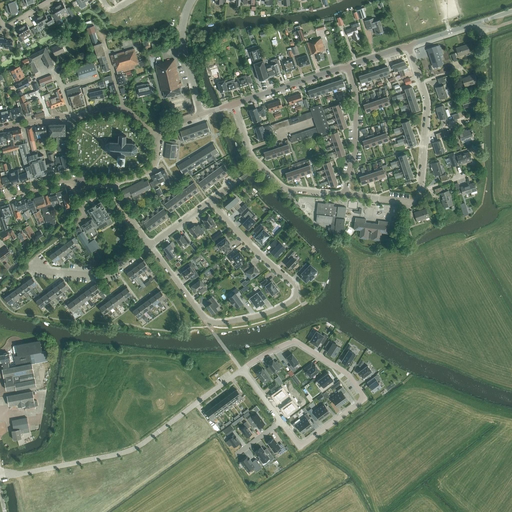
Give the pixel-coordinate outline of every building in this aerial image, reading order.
[(18,11),(15,1),(16,1),(6,6),(8,14),(11,13),(12,14),(15,12),(18,11)] [(68,15),(69,14),(62,2),(58,5),(62,13),(65,12),(68,15)] [(53,16),(54,18),(56,21),(61,18),(60,15),(62,13),(58,5),(53,8),(56,14),(53,16)] [(366,17),(363,8),(356,10),(359,19),(366,17)] [(53,23),(52,20),(50,18),(48,19),(44,13),(40,16),(44,24),(47,23),(50,25),(53,23)] [(36,26),(37,29),(39,32),(43,29),(42,26),(44,24),(40,16),(35,19),(38,25),(36,26)] [(375,34),(384,31),(380,20),(374,22),(373,18),(364,21),(367,30),(373,27),(375,34)] [(356,28),(360,26),(358,23),(351,25),(352,28),(345,30),(348,36),(353,34),(355,40),(360,39),(358,33),(356,28)] [(32,28),(30,30),(26,24),(21,27),(28,38),(35,33),(32,28)] [(90,34),(94,32),(95,32),(93,26),(92,26),(88,27),(87,28),(89,34),(90,34)] [(304,39),(301,30),(299,26),(294,27),(296,31),(294,32),(293,33),(294,36),(296,36),(297,35),(299,41),(304,39)] [(21,42),(28,38),(21,27),(17,29),(20,36),(18,37),(21,42)] [(94,32),(90,34),(89,34),(93,46),(94,45),(98,44),(94,32)] [(12,41),(6,40),(7,37),(1,37),(0,36),(0,46),(5,47),(5,48),(11,49),(12,41)] [(322,51),(325,50),(321,38),(307,43),(311,55),(316,53),(318,61),(324,59),(322,51)] [(102,43),(98,44),(94,45),(98,58),(98,57),(105,55),(102,43)] [(55,56),(65,51),(61,44),(52,48),(55,56)] [(458,56),(470,52),(467,44),(456,48),(458,56)] [(252,59),(261,56),(257,46),(248,49),(252,59)] [(28,56),(31,62),(33,61),(42,57),(48,68),(54,65),(52,61),(54,60),(47,47),(28,56)] [(159,48),(153,49),(150,50),(152,57),(161,55),(159,48)] [(134,49),(110,56),(114,67),(115,66),(117,74),(135,69),(134,66),(139,64),(140,67),(143,66),(142,61),(138,62),(134,49)] [(434,67),(442,64),(438,54),(430,57),(434,67)] [(103,66),(105,72),(110,70),(105,55),(98,57),(101,67),(103,66)] [(296,58),(299,67),(310,64),(307,55),(296,58)] [(293,58),(286,60),(290,71),(292,70),(295,68),(296,68),(293,58)] [(174,59),(163,62),(159,63),(160,64),(155,65),(162,92),(163,92),(165,98),(181,94),(180,88),(181,87),(174,59)] [(280,74),(276,64),(278,63),(276,59),(271,60),(272,65),(266,67),(269,77),(275,75),(275,76),(280,74)] [(262,80),(265,79),(269,77),(266,67),(265,67),(263,60),(253,64),(259,81),(260,80),(261,81),(262,80)] [(93,63),(76,68),(80,79),(97,73),(93,63)] [(402,74),(399,63),(393,65),(395,72),(398,70),(400,75),(402,74)] [(220,92),(228,90),(225,80),(221,81),(217,69),(216,64),(209,66),(211,71),(210,71),(213,82),(217,81),(217,83),(217,82),(220,92)] [(11,71),(14,76),(22,72),(19,67),(17,68),(11,71)] [(387,74),(388,77),(390,77),(387,67),(381,69),(384,75),(387,74)] [(370,73),(372,79),(376,78),(377,81),(379,80),(376,71),(370,73)] [(22,72),(14,76),(17,81),(25,77),(22,72)] [(116,75),(119,85),(126,83),(123,73),(116,75)] [(359,76),(361,83),(365,82),(366,85),(368,84),(365,74),(359,76)] [(465,86),(477,82),(474,74),(470,75),(470,76),(462,78),(465,86)] [(46,86),(49,91),(57,88),(55,82),(51,84),(50,82),(53,81),(51,75),(39,80),(42,88),(46,86)] [(237,79),(237,81),(239,87),(249,84),(246,75),(241,77),(237,79)] [(15,85),(18,90),(27,86),(26,83),(31,80),(30,77),(24,80),(15,85)] [(236,88),(234,83),(233,80),(226,82),(228,91),(236,88)] [(336,81),(331,83),(333,90),(336,89),(337,92),(339,91),(336,81)] [(108,83),(105,84),(107,91),(110,91),(111,92),(116,90),(114,84),(113,82),(108,83)] [(139,96),(152,93),(149,83),(144,84),(136,85),(139,96)] [(325,85),(319,87),(321,93),(325,92),(326,95),(328,95),(325,85)] [(443,85),(435,88),(439,100),(447,97),(447,96),(449,95),(448,89),(445,90),(443,85)] [(67,92),(72,107),(84,103),(82,96),(83,96),(80,88),(80,86),(66,90),(67,92)] [(414,93),(412,87),(405,89),(406,93),(402,94),(403,96),(406,95),(414,93)] [(60,89),(59,89),(56,90),(58,96),(51,99),(52,101),(57,99),(59,105),(65,103),(60,89)] [(314,89),(308,91),(310,97),(314,96),(315,99),(317,98),(314,89)] [(100,98),(104,97),(102,90),(89,93),(91,99),(100,97),(100,98)] [(51,108),(59,105),(57,99),(52,101),(51,99),(49,93),(44,95),(46,101),(48,100),(51,108)] [(300,93),(294,95),(296,102),(302,100),(300,93)] [(384,106),(390,104),(387,97),(386,94),(383,95),(384,98),(381,99),(384,106)] [(297,105),(296,102),(294,95),(287,98),(290,104),(294,103),(295,106),(297,105)] [(375,101),(378,108),(384,106),(381,99),(380,96),(378,97),(378,100),(375,101)] [(464,108),(476,104),(473,96),(461,100),(464,108)] [(417,104),(415,98),(408,100),(409,104),(405,105),(406,107),(410,106),(417,104)] [(279,111),(278,108),(282,107),(280,100),(273,102),(277,112),(279,111)] [(366,112),(372,110),(369,103),(368,100),(366,101),(367,104),(363,105),(366,112)] [(24,110),(25,116),(33,114),(31,108),(30,108),(28,101),(26,102),(21,103),(23,107),(24,110)] [(375,101),(369,103),(372,110),(378,108),(375,101)] [(19,102),(18,103),(19,107),(10,109),(13,119),(24,116),(21,107),(19,102)] [(275,113),(277,112),(273,102),(267,104),(269,111),(274,110),(275,113)] [(310,108),(311,112),(313,117),(316,127),(318,134),(319,136),(330,132),(321,104),(310,108)] [(333,109),(334,112),(341,110),(339,104),(329,108),(330,110),(333,109)] [(412,112),(419,110),(417,104),(410,106),(406,107),(407,110),(411,108),(412,112)] [(444,106),(435,108),(439,120),(448,117),(447,117),(450,116),(448,109),(445,110),(444,106)] [(10,109),(7,110),(6,107),(3,108),(7,121),(13,119),(10,109)] [(251,116),(264,112),(264,111),(263,108),(262,108),(257,110),(256,108),(248,111),(250,115),(251,114),(251,116)] [(341,110),(334,112),(331,113),(332,115),(335,114),(336,118),(343,116),(341,110)] [(264,112),(251,116),(252,118),(251,119),(252,123),(260,120),(259,116),(261,115),(262,116),(265,115),(264,112)] [(343,116),(336,118),(333,119),(334,121),(337,120),(338,124),(345,121),(343,116)] [(200,124),(203,134),(210,132),(206,121),(206,122),(200,124)] [(336,127),(339,126),(340,129),(347,127),(345,121),(338,124),(335,125),(336,127)] [(411,126),(409,121),(402,123),(403,126),(399,128),(400,130),(411,126)] [(65,124),(56,124),(49,125),(49,136),(56,135),(59,135),(66,135),(65,124)] [(203,134),(200,124),(193,126),(197,136),(203,134)] [(262,126),(254,128),(256,132),(257,132),(257,134),(270,129),(272,129),(270,125),(262,127),(262,126)] [(33,132),(34,136),(34,139),(36,139),(36,135),(47,134),(46,126),(35,127),(36,131),(33,132)] [(197,136),(193,126),(187,129),(190,139),(197,136)] [(23,140),(21,129),(12,131),(14,137),(13,137),(12,138),(13,142),(16,141),(16,139),(19,138),(20,140),(23,140)] [(183,140),(184,141),(190,139),(187,129),(180,131),(181,133),(181,135),(182,136),(183,138),(183,140)] [(272,131),(272,129),(270,129),(257,134),(258,136),(257,136),(258,140),(266,137),(265,135),(273,132),(272,131)] [(461,141),(473,137),(472,133),(473,133),(472,131),(471,131),(471,129),(466,130),(458,132),(461,141)] [(380,135),(383,142),(389,140),(386,133),(385,130),(382,131),(383,134),(380,135)] [(11,146),(14,146),(13,142),(12,138),(13,137),(12,131),(5,132),(7,140),(10,140),(11,146)] [(328,137),(331,136),(332,140),(339,138),(338,132),(327,135),(328,137)] [(374,137),(377,144),(383,142),(380,135),(379,132),(377,133),(378,136),(374,137)] [(403,141),(414,138),(412,132),(405,134),(406,137),(402,139),(403,141)] [(371,146),(377,144),(374,137),(373,134),(371,135),(372,138),(368,139),(371,146)] [(105,147),(105,150),(109,153),(110,153),(117,154),(117,157),(117,158),(117,161),(125,162),(125,154),(129,155),(134,154),(137,151),(138,152),(138,151),(137,150),(137,148),(138,147),(138,146),(137,147),(136,144),(135,143),(135,144),(132,143),(132,140),(126,140),(126,135),(122,135),(118,135),(118,142),(110,142),(105,145),(105,147)] [(362,141),(365,148),(371,146),(368,139),(367,136),(365,137),(366,140),(362,141)] [(339,138),(332,140),(329,141),(330,143),(333,142),(334,146),(341,143),(339,138)] [(409,146),(416,143),(414,138),(403,141),(404,144),(408,142),(409,146)] [(288,144),(289,144),(287,140),(285,141),(286,145),(283,146),(282,146),(284,153),(290,151),(288,144)] [(436,155),(444,152),(441,140),(432,143),(436,155)] [(280,147),(277,148),(276,148),(278,155),(284,153),(282,146),(283,146),(281,142),(279,143),(280,147)] [(19,149),(23,163),(25,167),(25,169),(26,168),(29,179),(35,177),(30,162),(25,143),(18,144),(19,149)] [(35,177),(42,174),(46,174),(41,156),(38,156),(37,153),(30,155),(27,143),(25,143),(30,162),(35,177)] [(168,143),(166,143),(165,150),(176,152),(176,145),(177,145),(177,144),(175,144),(172,144),(170,144),(168,143)] [(213,156),(212,157),(213,159),(215,158),(213,155),(218,152),(218,153),(219,152),(213,143),(207,147),(213,156)] [(341,143),(334,146),(331,147),(332,149),(335,148),(336,151),(343,149),(341,143)] [(275,149),(271,150),(270,150),(272,157),(278,155),(276,148),(277,148),(276,144),(273,145),(275,149)] [(269,151),(267,151),(264,152),(266,159),(272,157),(270,150),(271,150),(270,146),(267,147),(269,151)] [(213,156),(207,147),(201,151),(207,160),(212,157),(213,156)] [(343,149),(336,151),(333,152),(334,154),(337,153),(338,157),(345,155),(343,149)] [(175,158),(176,152),(165,150),(164,157),(175,159),(175,158)] [(201,163),(200,164),(201,166),(203,165),(202,163),(207,160),(201,151),(195,154),(201,163)] [(66,152),(59,154),(59,156),(54,158),(58,170),(69,167),(66,155),(66,152)] [(459,165),(472,160),(469,152),(457,156),(459,165)] [(58,170),(53,154),(48,155),(50,163),(46,164),(44,155),(41,156),(46,174),(58,170)] [(200,164),(201,163),(195,154),(189,158),(195,167),(200,164)] [(396,164),(408,160),(406,154),(399,157),(400,160),(396,161),(396,164)] [(195,167),(189,158),(183,161),(189,170),(188,171),(189,173),(191,172),(190,170),(195,167)] [(188,171),(189,170),(183,161),(178,165),(177,165),(183,174),(188,171)] [(308,165),(304,167),(303,167),(306,174),(312,172),(311,172),(309,165),(310,165),(309,161),(307,161),(308,165)] [(332,167),(330,161),(320,165),(321,167),(324,166),(325,169),(332,167)] [(434,176),(443,173),(439,161),(431,164),(434,176)] [(302,167),(298,169),(297,169),(300,176),(306,174),(303,167),(304,167),(303,163),(301,163),(302,167)] [(215,166),(216,167),(217,169),(218,168),(224,176),(229,172),(223,165),(219,168),(217,165),(215,166)] [(296,169),(293,171),(291,171),(294,178),(300,176),(297,169),(298,169),(297,165),(295,165),(296,169)] [(377,171),(380,178),(386,176),(383,169),(382,166),(379,167),(380,170),(377,171)] [(404,174),(411,171),(409,166),(402,168),(403,171),(400,172),(400,175),(404,174)] [(288,180),(294,178),(291,171),(293,171),(291,167),(289,167),(290,171),(285,173),(288,180)] [(325,169),(322,170),(322,173),(325,172),(327,175),(334,173),(332,167),(325,169)] [(20,170),(20,169),(17,169),(21,181),(29,179),(26,168),(25,169),(23,169),(20,170)] [(210,170),(212,173),(213,172),(219,180),(224,176),(218,168),(217,169),(214,171),(212,168),(210,170)] [(374,180),(380,178),(377,171),(376,168),(374,169),(375,172),(371,173),(374,180)] [(18,174),(17,170),(9,172),(10,176),(12,184),(20,182),(18,175),(18,174)] [(160,171),(157,173),(155,174),(151,176),(155,185),(160,183),(169,178),(164,170),(160,171)] [(365,175),(368,182),(374,180),(371,173),(370,170),(368,171),(369,174),(365,175)] [(8,171),(6,171),(6,173),(7,177),(1,178),(3,186),(12,184),(10,176),(9,172),(8,171)] [(411,171),(404,174),(400,175),(401,177),(405,176),(406,179),(413,177),(411,171)] [(206,173),(207,176),(208,175),(214,183),(219,180),(213,172),(212,173),(209,175),(207,172),(206,173)] [(334,173),(327,175),(324,176),(324,178),(327,177),(329,181),(336,178),(334,173)] [(201,177),(202,180),(204,179),(209,187),(214,183),(208,175),(207,176),(205,178),(203,176),(201,177)] [(362,184),(368,182),(365,175),(359,177),(362,184)] [(329,181),(325,182),(326,184),(329,183),(330,187),(338,184),(336,178),(329,181)] [(205,190),(209,187),(204,179),(202,180),(200,182),(198,179),(196,181),(198,184),(199,183),(205,190)] [(121,191),(124,198),(131,195),(133,197),(151,188),(147,181),(144,182),(143,180),(121,191)] [(186,184),(187,187),(189,186),(195,194),(199,190),(194,183),(190,186),(188,183),(186,184)] [(463,195),(476,191),(474,183),(461,187),(463,195)] [(181,188),(183,191),(184,190),(190,198),(195,194),(189,186),(187,187),(185,189),(183,186),(181,188)] [(65,188),(56,191),(58,200),(59,202),(64,200),(66,208),(69,207),(69,203),(70,203),(69,202),(70,201),(68,197),(65,188)] [(176,191),(178,194),(179,193),(185,201),(190,198),(184,190),(183,191),(180,193),(178,190),(176,191)] [(55,206),(54,201),(58,200),(56,191),(48,193),(51,201),(51,204),(52,206),(55,206)] [(448,191),(441,193),(443,201),(442,201),(444,207),(445,207),(446,209),(449,208),(449,206),(453,204),(448,191)] [(51,219),(51,220),(52,222),(51,222),(52,225),(56,224),(55,220),(56,220),(52,208),(53,208),(52,206),(51,204),(51,201),(48,193),(43,194),(46,205),(51,219)] [(172,195),(173,198),(174,197),(180,205),(185,201),(179,193),(178,194),(175,196),(173,194),(172,195)] [(47,224),(51,222),(52,222),(51,220),(51,219),(46,205),(43,194),(33,197),(37,208),(39,207),(41,207),(41,209),(46,221),(47,224)] [(234,196),(225,204),(229,208),(237,200),(234,196)] [(37,212),(35,207),(32,197),(26,199),(28,209),(32,208),(33,213),(37,212)] [(167,199),(168,202),(170,201),(175,208),(180,205),(174,197),(173,198),(170,200),(168,197),(167,199)] [(15,202),(17,209),(18,209),(20,212),(21,211),(22,210),(27,208),(25,199),(15,202)] [(170,212),(175,208),(170,201),(168,202),(166,203),(164,201),(162,202),(164,205),(165,204),(170,212)] [(25,220),(22,215),(21,213),(20,212),(18,209),(17,209),(15,202),(11,204),(17,220),(18,223),(20,222),(21,223),(25,220)] [(93,218),(81,226),(86,233),(105,221),(107,224),(112,221),(110,218),(110,217),(100,202),(95,205),(92,207),(88,210),(93,218)] [(245,203),(237,210),(241,215),(248,207),(245,203)] [(346,207),(338,206),(337,208),(333,208),(334,204),(325,203),(325,205),(318,204),(316,222),(331,224),(331,228),(328,227),(328,230),(330,233),(334,233),(334,234),(342,235),(344,217),(345,217),(346,207)] [(460,204),(464,216),(468,214),(465,203),(460,204)] [(13,214),(10,204),(9,204),(0,207),(3,216),(0,216),(0,220),(1,223),(1,225),(3,230),(7,228),(4,218),(12,215),(13,214)] [(417,221),(429,217),(426,208),(414,212),(417,221)] [(155,211),(157,214),(158,213),(164,220),(169,217),(163,209),(159,212),(157,209),(155,211)] [(248,209),(242,216),(246,220),(243,224),(248,229),(255,222),(252,218),(254,215),(248,209)] [(37,212),(33,213),(38,225),(44,222),(39,210),(37,212)] [(151,214),(152,217),(153,216),(159,224),(164,220),(158,213),(157,214),(154,216),(152,213),(151,214)] [(208,215),(202,219),(205,222),(202,224),(206,229),(208,227),(209,228),(215,224),(208,215)] [(146,218),(147,221),(149,220),(154,228),(159,224),(153,216),(152,217),(150,219),(148,216),(146,218)] [(143,220),(141,221),(143,225),(144,224),(150,231),(154,228),(149,220),(147,221),(146,218),(143,220)] [(389,222),(387,222),(378,221),(378,224),(365,223),(366,219),(355,218),(354,229),(360,230),(359,238),(367,239),(367,238),(373,239),(372,240),(380,241),(381,232),(388,233),(389,222)] [(192,227),(189,229),(195,237),(200,233),(201,234),(203,233),(203,232),(201,229),(199,226),(197,227),(196,227),(194,224),(191,226),(192,227)] [(260,225),(254,231),(257,234),(258,233),(259,234),(256,238),(261,243),(263,241),(263,242),(266,239),(266,238),(269,235),(264,230),(263,231),(261,230),(263,227),(260,225)] [(29,238),(35,234),(29,226),(27,227),(27,226),(23,229),(29,238)] [(8,231),(0,235),(3,241),(10,237),(12,240),(17,237),(12,229),(8,231)] [(20,242),(26,238),(22,231),(16,234),(20,242)] [(214,241),(223,234),(221,231),(211,238),(214,241)] [(94,239),(89,242),(82,232),(77,235),(84,246),(89,254),(99,247),(94,239)] [(178,236),(174,239),(178,243),(179,242),(181,245),(184,243),(186,246),(190,242),(186,237),(183,238),(181,235),(178,237),(178,236)] [(79,249),(75,244),(78,242),(75,237),(72,239),(72,240),(70,241),(69,241),(66,243),(71,250),(74,247),(77,251),(79,249)] [(220,241),(217,244),(221,250),(222,249),(224,251),(227,254),(232,250),(230,247),(228,244),(230,243),(226,238),(223,239),(220,241)] [(274,249),(271,252),(276,257),(278,254),(279,255),(282,252),(281,251),(285,247),(280,243),(279,244),(274,240),(269,245),(273,248),(274,249)] [(71,250),(66,243),(66,244),(64,245),(61,247),(65,254),(66,254),(69,251),(71,255),(74,253),(71,250)] [(170,243),(163,248),(167,254),(166,254),(170,260),(175,256),(172,252),(175,250),(170,243)] [(8,250),(8,249),(6,247),(2,250),(7,257),(11,253),(12,255),(15,253),(11,248),(8,250)] [(65,254),(61,247),(61,248),(59,249),(58,249),(55,251),(60,258),(63,255),(66,259),(68,257),(66,254),(65,254)] [(292,250),(286,256),(289,258),(295,253),(292,250)] [(60,258),(55,251),(55,252),(53,253),(50,256),(54,262),(58,260),(60,263),(62,266),(65,264),(60,258)] [(227,256),(229,260),(232,258),(237,264),(244,258),(239,252),(236,255),(233,251),(227,256)] [(293,257),(286,264),(291,269),(298,262),(293,257)] [(151,271),(144,261),(143,261),(144,261),(142,263),(141,262),(141,263),(138,265),(143,271),(146,269),(149,273),(151,271)] [(184,271),(181,273),(186,279),(189,276),(191,279),(194,277),(195,278),(198,276),(195,272),(194,272),(192,269),(194,267),(191,262),(184,268),(185,270),(184,271)] [(248,263),(242,268),(244,271),(245,270),(246,272),(251,278),(259,272),(254,266),(252,268),(248,263)] [(306,264),(300,271),(302,273),(302,274),(304,276),(302,278),(306,282),(309,278),(310,280),(314,276),(312,275),(316,271),(310,265),(308,267),(306,264)] [(143,271),(138,265),(136,267),(136,266),(135,266),(136,267),(132,269),(137,275),(140,273),(143,277),(146,275),(143,271)] [(137,275),(132,269),(133,269),(131,271),(130,270),(130,271),(127,273),(132,279),(135,277),(138,281),(140,279),(137,275)] [(40,288),(32,277),(32,278),(30,279),(27,282),(31,288),(34,286),(37,289),(40,288)] [(200,280),(191,286),(192,287),(191,288),(194,291),(195,291),(196,292),(199,290),(202,294),(207,291),(204,286),(203,285),(204,284),(202,281),(201,281),(200,280)] [(69,292),(71,291),(64,281),(62,283),(61,282),(58,285),(63,291),(66,289),(69,292)] [(271,281),(268,284),(265,286),(272,295),(278,291),(271,281)] [(31,288),(27,282),(25,283),(24,283),(21,286),(26,292),(29,290),(32,293),(34,292),(31,288)] [(101,296),(103,294),(95,284),(96,284),(93,286),(93,285),(93,286),(90,288),(95,294),(98,292),(101,296)] [(63,291),(58,285),(56,287),(56,286),(53,289),(57,295),(58,295),(61,293),(63,297),(66,295),(63,291)] [(26,292),(21,286),(19,288),(19,287),(16,290),(20,296),(23,294),(26,297),(27,297),(29,296),(26,292)] [(132,299),(135,297),(127,287),(127,288),(125,289),(124,289),(125,289),(121,291),(126,298),(129,295),(132,299)] [(95,294),(90,288),(88,290),(88,289),(87,290),(88,290),(84,292),(89,298),(92,296),(95,300),(98,298),(95,294)] [(57,295),(53,289),(51,291),(50,290),(50,291),(47,293),(52,299),(55,297),(58,301),(60,299),(58,295),(57,295)] [(235,294),(230,298),(232,300),(231,301),(234,305),(235,304),(237,307),(237,306),(238,307),(242,304),(241,304),(242,303),(237,296),(240,294),(236,289),(233,291),(235,294)] [(20,296),(16,290),(14,292),(13,291),(10,294),(15,300),(18,298),(21,302),(23,300),(20,296)] [(126,298),(121,291),(122,292),(120,293),(119,293),(116,295),(121,302),(124,299),(127,303),(129,301),(126,298)] [(168,301),(160,291),(161,291),(158,293),(158,292),(155,295),(160,301),(163,299),(165,303),(168,301)] [(257,293),(250,298),(253,302),(252,302),(255,306),(256,307),(260,304),(261,305),(264,303),(262,300),(266,298),(261,291),(257,293)] [(82,294),(79,296),(84,302),(87,300),(91,306),(94,305),(89,298),(84,292),(85,292),(82,294),(82,293),(82,294)] [(52,299),(47,293),(45,295),(45,294),(45,295),(42,297),(46,303),(47,303),(50,301),(52,305),(55,303),(52,299)] [(15,300),(10,294),(8,296),(8,295),(5,298),(9,304),(12,308),(15,306),(17,308),(20,306),(18,304),(15,300)] [(121,302),(116,295),(116,296),(114,297),(111,299),(115,306),(118,303),(121,307),(124,305),(121,302)] [(160,301),(155,295),(153,297),(153,296),(152,296),(152,297),(149,299),(154,305),(157,303),(160,307),(162,305),(160,301)] [(84,302),(79,296),(79,297),(77,298),(76,298),(77,298),(73,300),(78,307),(78,306),(81,304),(84,308),(87,306),(84,302)] [(46,303),(42,297),(40,299),(39,298),(39,299),(36,301),(41,307),(44,305),(50,312),(52,310),(47,303),(46,303)] [(212,297),(207,301),(210,304),(207,306),(212,314),(218,310),(216,307),(218,305),(212,297)] [(115,306),(111,299),(110,300),(111,300),(109,301),(108,301),(105,303),(110,310),(113,308),(116,311),(118,309),(115,306)] [(154,305),(149,299),(150,299),(147,301),(147,300),(147,301),(144,303),(149,309),(152,307),(154,311),(157,309),(154,305)] [(78,307),(73,300),(74,301),(72,302),(71,302),(68,304),(73,311),(76,308),(81,315),(83,313),(81,310),(78,306),(78,307)] [(110,310),(105,303),(105,304),(103,305),(99,308),(104,314),(107,312),(110,315),(113,314),(110,310)] [(149,309),(144,303),(142,305),(142,304),(141,304),(142,305),(138,307),(143,313),(146,311),(149,315),(151,313),(149,309)] [(143,313),(138,307),(139,307),(136,309),(136,308),(136,309),(133,311),(137,317),(141,315),(143,319),(146,317),(143,313)] [(312,338),(310,341),(317,346),(321,340),(324,342),(328,336),(324,334),(323,336),(316,332),(314,335),(312,337),(312,338)] [(16,345),(14,346),(13,347),(15,356),(14,356),(16,366),(9,367),(8,363),(10,363),(10,362),(10,361),(10,360),(9,353),(7,354),(6,353),(4,353),(3,354),(0,354),(0,360),(1,361),(1,362),(2,369),(4,377),(5,382),(6,390),(7,389),(7,390),(16,388),(16,389),(36,385),(32,363),(36,363),(47,360),(45,350),(41,351),(39,340),(16,345)] [(333,344),(329,341),(325,346),(329,349),(327,352),(334,356),(339,347),(333,343),(333,344)] [(348,350),(341,361),(348,365),(355,354),(348,350)] [(292,353),(286,357),(291,364),(289,366),(293,371),(296,369),(293,366),(299,362),(292,353)] [(277,360),(275,362),(272,359),(268,362),(269,363),(268,364),(269,366),(267,368),(271,374),(277,370),(281,366),(277,360)] [(311,363),(310,364),(305,368),(307,371),(306,371),(310,377),(319,370),(315,365),(313,366),(312,363),(311,363)] [(367,375),(369,377),(373,373),(371,371),(367,365),(362,370),(358,372),(360,376),(361,375),(363,378),(365,376),(367,375)] [(263,381),(268,377),(270,380),(271,378),(268,374),(267,375),(262,368),(256,372),(263,381)] [(328,371),(315,380),(320,387),(318,389),(321,392),(332,385),(332,384),(331,382),(332,381),(333,380),(333,379),(333,378),(328,371)] [(374,376),(367,382),(371,387),(370,388),(373,393),(383,386),(379,381),(378,382),(374,376)] [(273,396),(277,401),(286,395),(283,390),(284,389),(281,386),(277,389),(279,391),(273,396)] [(336,395),(343,403),(348,400),(343,394),(346,392),(342,387),(337,391),(339,393),(336,395)] [(232,393),(238,400),(242,397),(236,389),(232,393)] [(7,396),(9,406),(18,404),(18,407),(24,406),(24,407),(25,408),(35,406),(38,406),(37,400),(34,401),(32,391),(7,396)] [(228,396),(233,404),(238,400),(232,393),(228,396)] [(331,398),(338,407),(343,403),(336,395),(331,398)] [(223,399),(229,407),(233,404),(228,396),(223,399)] [(219,402),(225,410),(229,407),(223,399),(219,402)] [(283,408),(287,414),(296,407),(292,403),(294,402),(291,399),(287,402),(289,404),(283,408)] [(215,406),(220,413),(225,410),(219,402),(215,406)] [(325,416),(330,413),(324,404),(319,408),(325,416)] [(210,409),(216,416),(220,413),(215,406),(210,409)] [(319,408),(314,412),(320,420),(325,416),(319,408)] [(216,416),(210,409),(206,412),(211,420),(216,416)] [(250,416),(247,419),(253,427),(256,425),(259,428),(265,424),(257,413),(251,417),(250,416)] [(301,421),(307,429),(312,426),(308,420),(310,418),(307,413),(304,415),(306,417),(301,421)] [(14,430),(12,431),(14,440),(22,438),(21,434),(30,432),(29,428),(29,427),(27,417),(12,420),(14,430)] [(245,426),(240,430),(246,438),(252,434),(247,428),(250,426),(246,421),(243,423),(245,426)] [(301,421),(296,425),(294,422),(292,424),(296,429),(298,427),(302,433),(307,429),(301,421)] [(232,437),(228,440),(234,447),(240,443),(237,440),(238,439),(234,434),(231,436),(232,437)] [(280,450),(282,453),(286,450),(282,445),(280,447),(273,438),(267,443),(270,446),(268,448),(273,453),(277,450),(278,451),(280,450)] [(261,447),(255,452),(258,455),(257,455),(259,458),(260,458),(259,459),(261,463),(269,458),(270,460),(273,458),(266,449),(264,451),(261,447)] [(252,462),(249,458),(248,459),(247,458),(241,462),(247,471),(254,466),(251,463),(252,462)]
